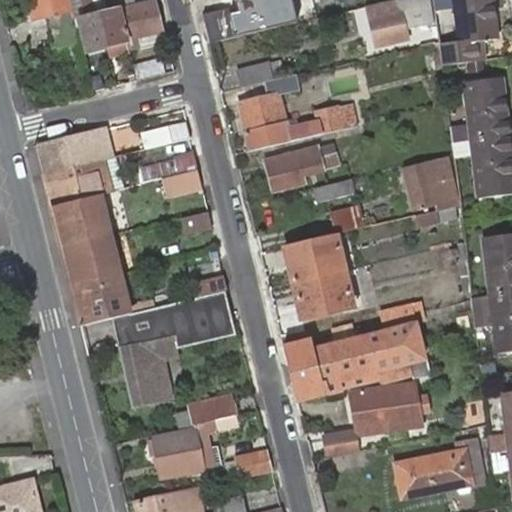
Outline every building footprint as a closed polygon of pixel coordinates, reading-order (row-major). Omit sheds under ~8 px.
[(30,0),(21,0),(27,23),(36,21),(30,0)] [(70,0),(30,0),(36,21),(48,17),(56,48),(77,43),(68,12),(73,11),(70,0)] [(101,0),(105,11),(134,3),(133,0),(101,0)] [(289,0),(224,0),(234,42),(297,29),(289,0)] [(429,0),(433,19),(462,15),(462,10),(460,0),(429,0)] [(460,0),(462,10),(462,15),(466,47),(438,51),(441,72),(486,65),(485,47),(501,45),(495,0),(460,0)] [(137,40),(137,41),(160,34),(152,4),(118,13),(126,43),(137,40)] [(392,7),(369,12),(378,47),(402,42),(394,7),(392,7)] [(107,49),(126,43),(118,13),(78,23),(87,55),(106,49),(107,49)] [(160,34),(137,41),(139,50),(163,43),(160,34)] [(107,49),(106,49),(109,58),(139,50),(137,41),(137,40),(126,43),(107,49)] [(77,43),(56,48),(59,56),(79,50),(77,43)] [(160,61),(134,67),(137,81),(164,74),(160,61)] [(241,90),(271,83),(284,80),(280,62),(235,71),(239,90),(241,90)] [(505,84),(470,88),(471,95),(474,128),(476,143),(478,158),(483,202),(511,198),(511,141),(511,138),(506,91),(505,84)] [(249,153),(345,131),(340,109),(317,114),(320,123),(288,130),(280,97),(237,106),(249,153)] [(184,121),(165,127),(170,143),(189,138),(184,121)] [(144,150),(170,143),(165,127),(138,133),(144,150)] [(474,128),(455,131),(456,146),(476,143),(474,128)] [(111,159),(104,131),(96,133),(102,161),(109,159),(111,159)] [(47,146),(54,173),(102,161),(96,133),(47,146)] [(334,142),(320,148),(325,168),(340,164),(334,142)] [(476,143),(456,146),(458,161),(478,158),(476,143)] [(38,148),(45,176),(54,173),(47,146),(38,148)] [(296,157),(266,164),(273,192),(324,178),(316,148),(295,153),(296,157)] [(197,171),(193,156),(137,171),(141,185),(146,184),(158,181),(194,172),(197,171)] [(54,173),(45,176),(53,208),(117,192),(109,159),(102,161),(54,173)] [(446,159),(403,169),(413,213),(437,207),(432,186),(452,181),(446,159)] [(199,191),(194,172),(158,181),(164,200),(199,191)] [(352,182),(316,191),(319,201),(355,193),(366,190),(364,178),(352,182)] [(452,181),(432,186),(437,207),(457,202),(452,181)] [(117,192),(53,208),(63,248),(128,232),(117,192)] [(337,237),(366,229),(361,210),(333,218),(337,237)] [(437,210),(415,213),(416,228),(439,225),(437,210)] [(208,229),(204,212),(179,218),(183,235),(208,229)] [(63,248),(73,287),(138,270),(128,232),(63,248)] [(337,237),(286,248),(303,323),(355,311),(337,237)] [(511,239),(488,242),(489,253),(495,299),(501,357),(511,356),(511,239)] [(83,327),(112,320),(149,311),(138,270),(73,287),(83,327)] [(190,301),(224,293),(221,278),(187,286),(190,301)] [(235,335),(224,293),(190,301),(176,304),(153,310),(149,311),(112,320),(119,351),(156,343),(173,339),(176,350),(235,335)] [(384,333),(413,326),(408,306),(380,313),(384,333)] [(309,341),(284,348),(297,402),(342,392),(379,382),(410,375),(410,373),(407,364),(421,360),(413,326),(384,333),(355,340),(352,327),(332,331),(335,345),(311,350),(309,341)] [(156,343),(119,351),(134,411),(170,402),(160,363),(178,359),(176,350),(173,339),(156,343)] [(423,360),(421,360),(407,364),(410,373),(410,375),(411,378),(426,374),(423,360)] [(415,383),(352,393),(355,411),(359,410),(363,433),(422,423),(415,383)] [(197,427),(238,417),(233,398),(192,408),(197,427)] [(359,410),(355,411),(358,431),(359,433),(363,433),(359,410)] [(460,490),(475,487),(493,483),(487,425),(463,430),(467,450),(397,465),(405,500),(460,490)] [(196,435),(155,441),(161,480),(205,474),(203,451),(210,449),(208,436),(216,435),(215,426),(196,430),(196,435)] [(358,431),(328,435),(331,455),(361,449),(359,433),(358,431)] [(269,471),(265,453),(236,459),(240,477),(269,471)] [(0,492),(0,511),(38,511),(31,485),(0,492)] [(475,487),(460,490),(464,496),(474,493),(475,487)] [(201,511),(196,493),(136,506),(137,511),(201,511)] [(218,511),(248,511),(245,500),(217,507),(218,511)]
